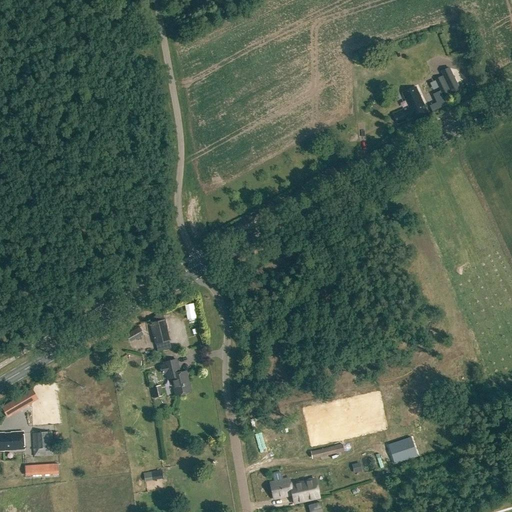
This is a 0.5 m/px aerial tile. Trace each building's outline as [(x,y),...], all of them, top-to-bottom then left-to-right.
[(460,90),(449,68),(440,72),(451,94),(460,90)] [(412,117),(414,120),(428,114),(419,95),(415,87),(401,93),(405,101),(406,101),(409,107),(393,114),(397,124),(412,117)] [(164,320),(148,324),(154,345),(169,341),(164,320)] [(171,378),(175,395),(190,391),(186,371),(179,373),(176,360),(164,363),(168,379),(171,378)] [(32,401),(27,393),(10,403),(15,411),(32,401)] [(0,450),(24,449),(23,432),(11,432),(11,434),(4,435),(4,433),(0,433),(0,450)] [(51,432),(31,433),(33,457),(53,456),(51,432)] [(31,466),(32,475),(58,474),(58,464),(31,466)] [(144,474),(145,481),(160,479),(163,478),(162,471),(144,474)] [(291,495),(292,504),(318,498),(314,480),(291,485),(289,478),(270,483),(273,499),(291,495)] [(322,511),(320,502),(308,506),(309,511),(322,511)]
